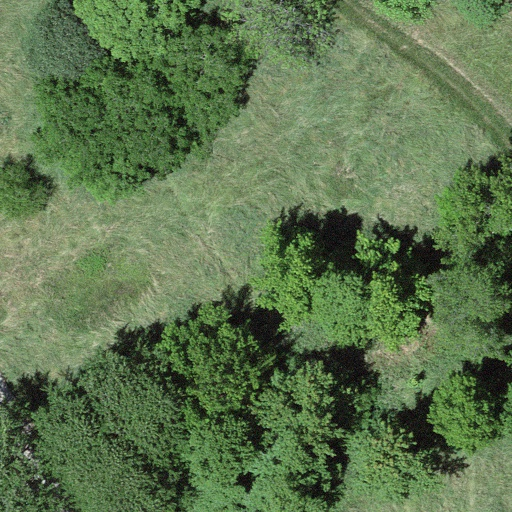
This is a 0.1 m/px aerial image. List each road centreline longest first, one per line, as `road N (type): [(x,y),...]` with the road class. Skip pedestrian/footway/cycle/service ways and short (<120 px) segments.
road 1 (track): [(511,144),(336,0)]
road 2 (track): [(58,511),(24,431),(0,401)]
